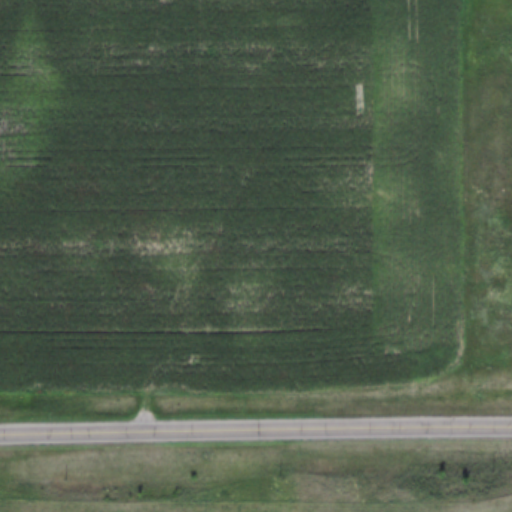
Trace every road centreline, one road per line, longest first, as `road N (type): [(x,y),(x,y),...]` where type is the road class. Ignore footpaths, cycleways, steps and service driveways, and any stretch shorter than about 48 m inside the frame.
road 1 (tertiary): [(511,427),(0,436)]
road 2 (track): [(139,433),(151,359),(219,204),(356,0)]
